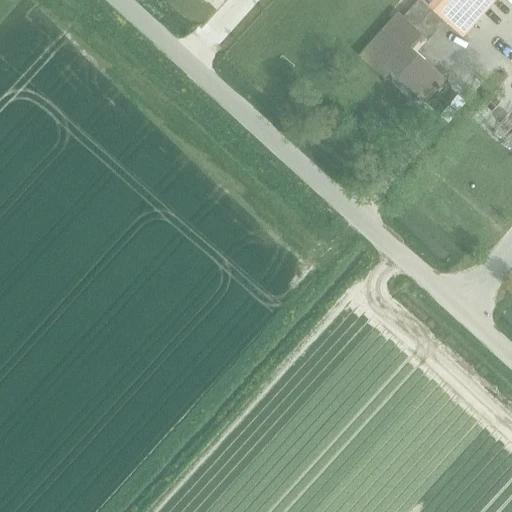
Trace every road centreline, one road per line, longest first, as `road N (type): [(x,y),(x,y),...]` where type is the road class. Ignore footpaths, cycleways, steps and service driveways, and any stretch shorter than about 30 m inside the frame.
road 1 (tertiary): [(511,357),(118,0)]
road 2 (unknown): [(351,211),(489,43),(511,27)]
